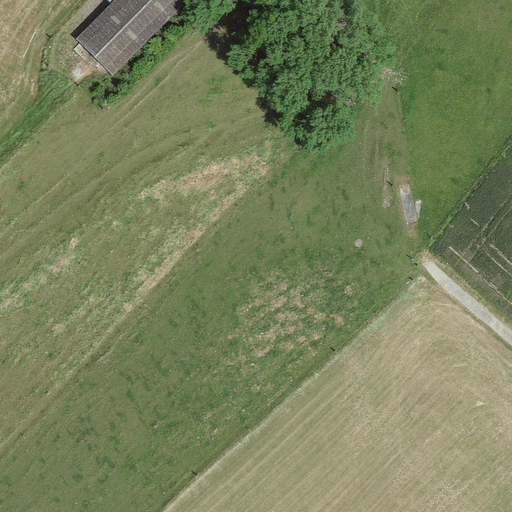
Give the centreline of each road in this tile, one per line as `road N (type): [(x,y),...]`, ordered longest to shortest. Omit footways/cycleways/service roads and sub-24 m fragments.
road 1 (track): [(278,0),(349,78),(392,205),(434,277),(511,344)]
road 2 (track): [(232,0),(120,101),(16,127),(0,144)]
